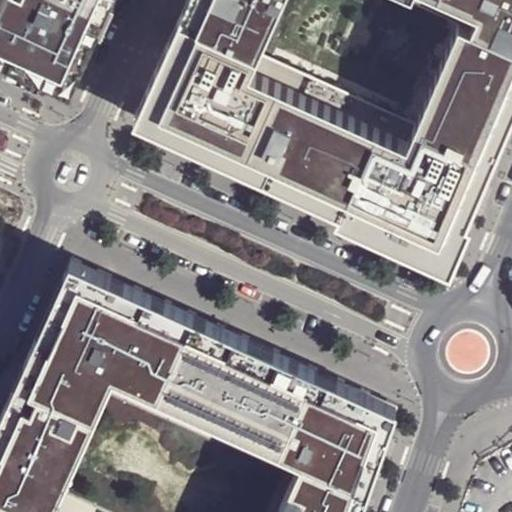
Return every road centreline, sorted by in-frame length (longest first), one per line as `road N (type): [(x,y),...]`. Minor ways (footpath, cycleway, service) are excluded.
road 1 (residential): [(91,201),(424,354)]
road 2 (residential): [(440,312),(107,161)]
road 3 (residential): [(89,139),(151,0)]
road 4 (residential): [(0,341),(60,204)]
road 5 (residential): [(406,511),(449,389)]
